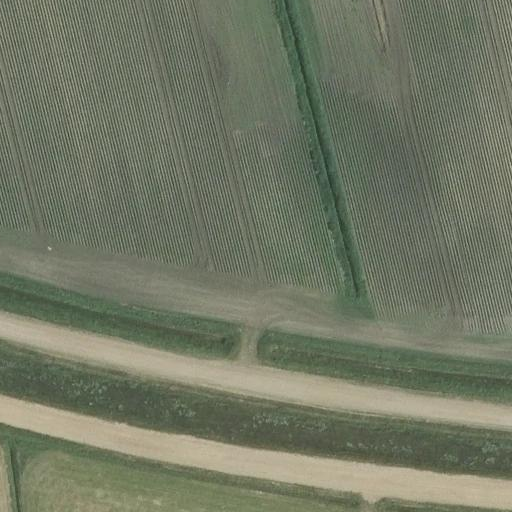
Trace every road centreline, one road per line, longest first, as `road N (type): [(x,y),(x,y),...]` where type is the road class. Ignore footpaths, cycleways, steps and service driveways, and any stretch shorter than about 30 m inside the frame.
road 1 (track): [(511,419),(322,393),(0,321)]
road 2 (track): [(0,408),(189,451),(511,494)]
